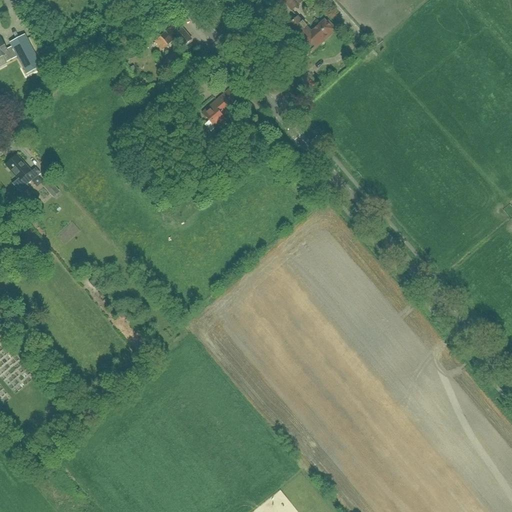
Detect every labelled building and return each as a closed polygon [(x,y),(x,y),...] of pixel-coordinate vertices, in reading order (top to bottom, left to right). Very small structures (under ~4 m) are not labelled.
[(299,0),(283,0),(292,10),(301,2),(299,0)] [(297,18),(292,23),(286,28),(310,55),(322,43),(321,42),(333,30),(324,20),(311,32),(297,18)] [(183,46),(191,39),(177,22),(161,36),(168,45),(176,38),(183,46)] [(12,47),(11,48),(16,57),(17,57),(26,75),(40,67),(23,35),(9,43),(12,47)] [(33,46),(39,43),(36,37),(30,40),(33,46)] [(1,39),(0,39),(0,58),(3,57),(6,63),(16,57),(11,48),(6,50),(1,39)] [(174,55),(166,62),(171,67),(179,61),(174,55)] [(240,97),(232,87),(202,114),(216,129),(225,121),(221,117),(234,105),(233,104),(240,97)] [(218,157),(230,148),(222,139),(211,148),(218,157)] [(16,156),(6,165),(18,179),(12,184),(22,196),(30,188),(28,185),(40,174),(35,168),(31,172),(30,172),(31,172),(16,156)] [(141,163),(140,164),(135,168),(143,174),(148,169),(141,163)] [(50,182),(49,183),(44,187),(53,198),(59,193),(50,182)] [(86,276),(90,281),(95,278),(95,277),(91,272),(86,276)]
